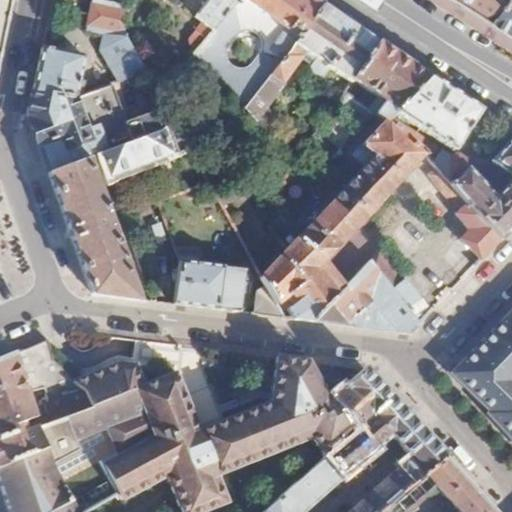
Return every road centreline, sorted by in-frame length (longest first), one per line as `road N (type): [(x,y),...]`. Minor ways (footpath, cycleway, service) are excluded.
road 1 (residential): [(511,267),(409,372),(366,353),(61,318)]
road 2 (residential): [(61,318),(3,147)]
